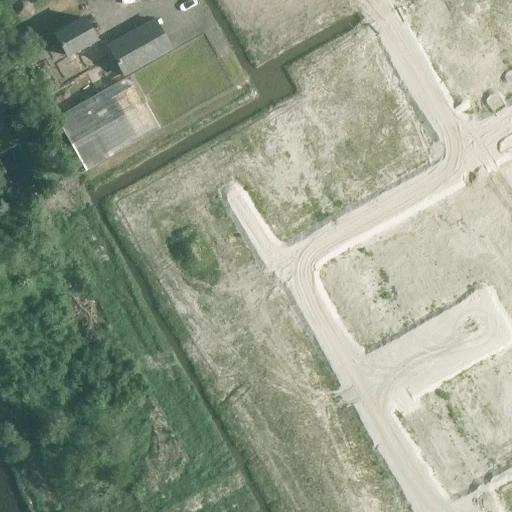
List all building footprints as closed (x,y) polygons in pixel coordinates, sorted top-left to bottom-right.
[(238,0),(270,58),(307,38),(286,0),(238,0)] [(105,49),(96,40),(83,17),(53,34),(67,57),(85,47),(95,59),(105,49)] [(106,46),(124,76),(171,50),(154,19),(106,46)] [(112,62),(100,70),(106,79),(118,72),(112,62)] [(54,118),(84,170),(160,128),(129,75),(54,118)] [(181,178),(156,192),(169,216),(163,220),(169,232),(192,219),(187,210),(216,193),(196,159),(177,170),(181,178)] [(194,236),(172,249),(179,262),(186,258),(199,282),(228,265),(232,272),(248,263),(229,230),(200,246),(194,236)]
